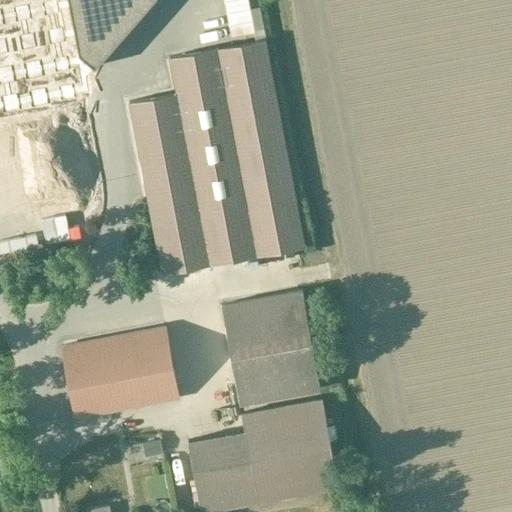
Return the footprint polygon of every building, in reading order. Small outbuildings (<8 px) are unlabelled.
[(0,0),(0,123),(11,122),(25,133),(65,87),(72,79),(83,89),(91,79),(80,70),(87,62),(93,67),(152,0),(0,0)] [(174,92),(127,101),(161,274),(303,246),(263,38),(168,57),(174,92)] [(301,290),(220,305),(239,403),(320,388),(301,290)] [(165,326),(61,346),(75,418),(178,397),(165,326)] [(221,389),(219,378),(194,384),(196,394),(221,389)] [(338,486),(322,400),(321,398),(240,413),(244,429),(187,440),(200,511),(257,501),(337,487),(338,486)] [(145,451),(173,447),(170,425),(142,429),(145,451)]
